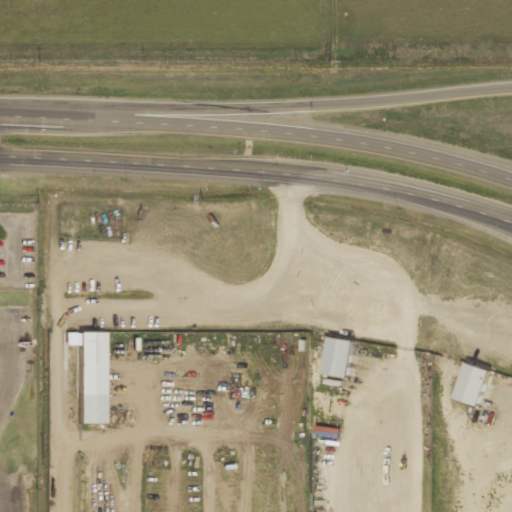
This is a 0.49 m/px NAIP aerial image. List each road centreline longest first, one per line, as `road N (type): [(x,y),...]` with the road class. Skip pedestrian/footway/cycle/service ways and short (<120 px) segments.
road 1 (trunk): [(511,180),(398,150),(291,134),(0,116)]
road 2 (trunk): [(511,89),(295,109),(0,114)]
road 3 (trunk): [(0,156),(257,172),(452,205)]
